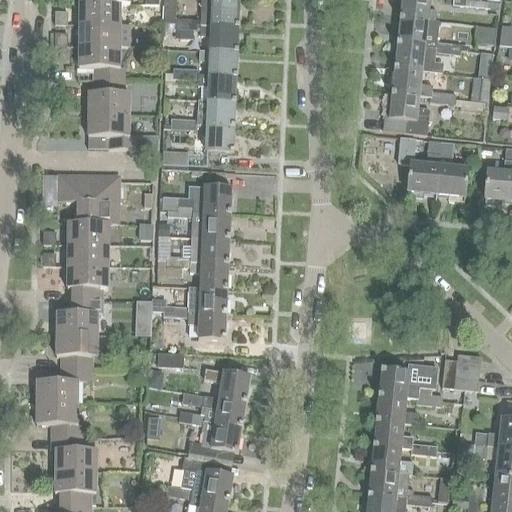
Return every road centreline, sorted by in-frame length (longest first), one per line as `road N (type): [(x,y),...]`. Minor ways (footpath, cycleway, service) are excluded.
road 1 (residential): [(292,511),(321,236)]
road 2 (residential): [(511,363),(379,243),(321,236)]
road 3 (residential): [(321,236),(313,0)]
road 4 (residential): [(0,217),(25,0)]
